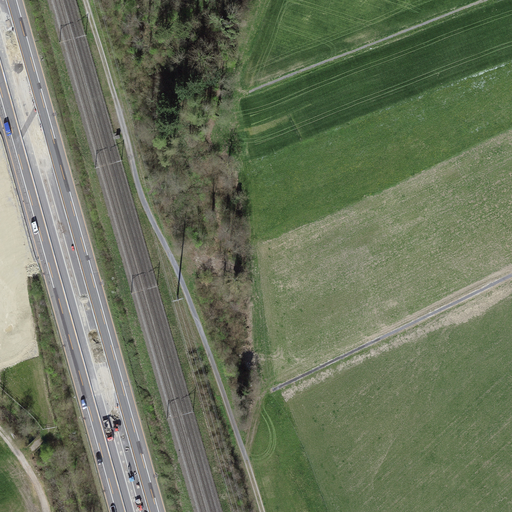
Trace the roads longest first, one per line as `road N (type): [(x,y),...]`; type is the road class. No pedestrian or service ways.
road 1 (track): [(261,511),(187,294),(140,191),(87,0)]
road 2 (motorway): [(149,511),(7,0)]
road 3 (motorway): [(0,60),(125,511)]
